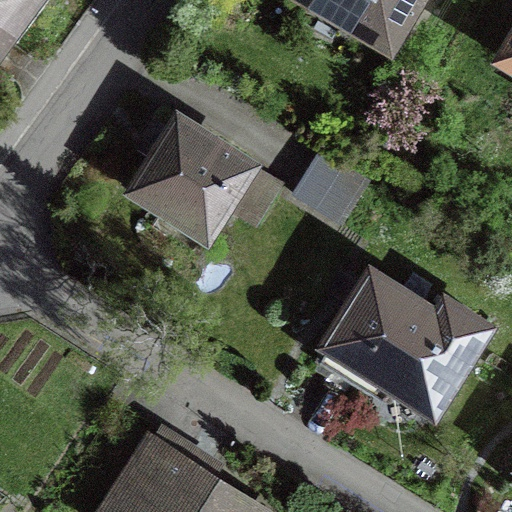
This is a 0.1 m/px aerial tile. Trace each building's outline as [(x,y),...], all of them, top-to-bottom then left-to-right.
[(0,0),(0,45),(33,0),(0,0)] [(420,0),(307,0),(391,49),(420,0)] [(511,41),(503,57),(511,62),(511,41)] [(278,183),(180,119),(134,189),(167,210),(170,205),(209,230),(225,206),(252,223),(278,183)] [(322,149),(294,193),(338,221),(366,177),(322,149)] [(437,311),(370,270),(323,344),(434,414),(490,326),(445,298),(437,311)] [(191,448),(161,429),(117,498),(138,511),(260,511),(182,462),(191,448)]
